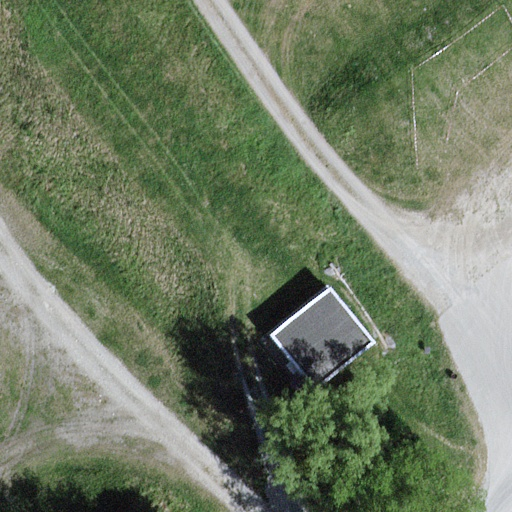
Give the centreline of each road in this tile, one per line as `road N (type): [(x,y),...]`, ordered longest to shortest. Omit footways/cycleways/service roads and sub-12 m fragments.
road 1 (track): [(230,0),(511,378)]
road 2 (track): [(251,511),(27,280),(0,229)]
